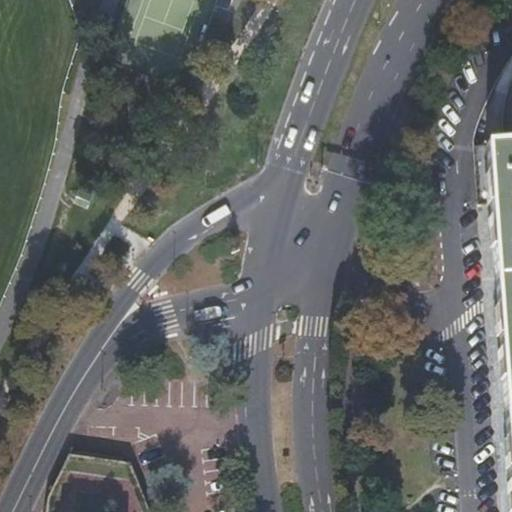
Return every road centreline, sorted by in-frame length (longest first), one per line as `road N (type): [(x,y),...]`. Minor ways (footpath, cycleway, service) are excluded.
road 1 (secondary): [(280,203),(240,205),(171,242),(136,280),(87,367)]
road 2 (primary): [(333,219),(397,39),(423,0)]
road 3 (primary): [(327,511),(315,414),(323,287)]
road 4 (primary): [(262,295),(256,341),(265,511)]
road 5 (primary): [(353,0),(280,203)]
road 6 (secondary): [(87,367),(127,328),(262,295)]
road 7 (secondary): [(12,511),(87,367)]
